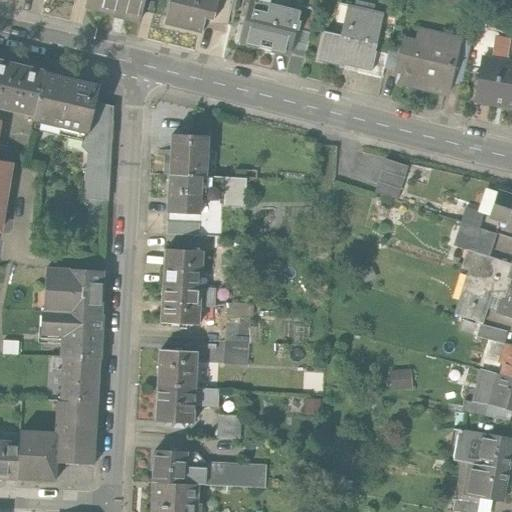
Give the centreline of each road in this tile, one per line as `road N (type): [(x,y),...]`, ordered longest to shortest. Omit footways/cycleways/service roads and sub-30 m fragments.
road 1 (residential): [(136,64),(110,504)]
road 2 (secondary): [(136,64),(511,159)]
road 3 (secondary): [(0,30),(136,64)]
